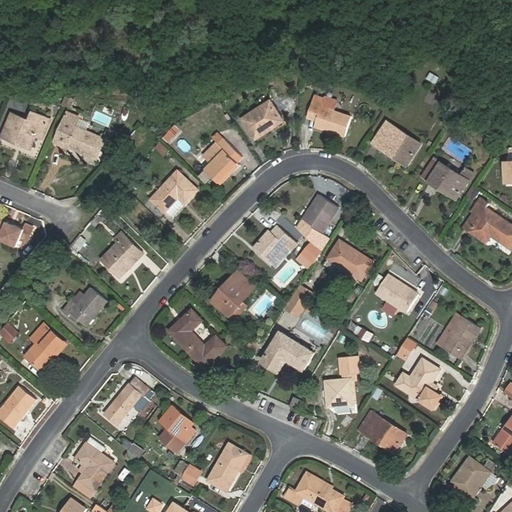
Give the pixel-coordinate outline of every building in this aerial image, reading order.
[(435,84),(439,77),(430,72),(426,79),(435,84)] [(34,95),(33,105),(50,106),(51,96),(34,95)] [(325,99),(315,96),(308,118),(317,121),(316,126),(346,137),(352,117),(334,111),(323,107),(325,99)] [(325,99),(323,107),(334,111),(338,100),(326,96),(325,99)] [(283,117),(273,102),(245,120),(257,139),(271,131),(268,127),(283,117)] [(44,130),(49,119),(35,113),(31,121),(13,114),(4,136),(19,143),(20,139),(33,145),(40,129),(44,130)] [(98,160),(107,139),(77,126),(78,123),(67,118),(57,141),(98,160)] [(408,166),(422,145),(388,122),(384,129),(389,132),(381,144),(399,155),(397,159),(408,166)] [(215,139),(219,143),(224,139),(219,134),(215,139)] [(213,164),(207,170),(220,183),(244,159),(224,139),(219,143),(226,151),(213,164)] [(156,148),(166,157),(172,150),(162,141),(156,148)] [(226,151),(219,143),(207,156),(207,158),(213,164),(226,151)] [(463,177),(436,159),(424,177),(458,199),(475,174),(468,170),(463,177)] [(199,190),(179,172),(153,200),(173,218),(199,190)] [(320,195),(303,222),(323,234),(340,208),(320,195)] [(470,231),(487,243),(492,235),(511,248),(511,225),(487,208),(490,204),(481,199),(472,212),(479,218),(470,231)] [(28,225),(25,230),(0,218),(0,236),(2,238),(2,239),(18,246),(21,239),(28,242),(34,228),(28,225)] [(271,231),(254,249),(271,263),(287,245),(292,250),(298,244),(279,226),(273,233),(271,231)] [(120,242),(104,259),(122,277),(145,254),(123,233),(117,239),(120,242)] [(76,243),(82,249),(89,242),(83,236),(76,243)] [(341,239),(328,259),(363,282),(376,262),(341,239)] [(323,252),(312,242),(302,254),(315,264),(323,252)] [(216,304),(230,316),(231,315),(237,320),(249,307),(244,301),(257,287),(240,272),(223,290),(226,292),(216,304)] [(408,313),(420,295),(389,275),(378,293),(408,313)] [(313,294),(302,286),(295,297),(306,305),(312,296),(313,294)] [(82,292),(66,313),(70,316),(72,313),(89,326),(109,301),(92,287),(86,295),(82,292)] [(298,316),(306,305),(295,297),(287,309),(298,316)] [(194,310),(172,331),(206,367),(227,347),(218,337),(207,346),(193,331),(203,321),(194,310)] [(477,336),(482,328),(463,316),(444,348),(460,359),(475,335),(477,336)] [(351,321),(346,328),(370,343),(375,336),(351,321)] [(0,330),(0,333),(11,343),(19,333),(7,322),(0,330)] [(57,357),(69,343),(44,322),(39,329),(44,334),(25,357),(40,370),(53,354),(57,357)] [(283,333),(265,362),(280,372),(288,360),(305,370),(316,353),(283,333)] [(410,340),(405,347),(413,352),(418,345),(410,340)] [(405,347),(400,356),(408,360),(413,352),(405,347)] [(343,379),(325,380),(328,408),(356,406),(353,381),(356,380),(356,374),(361,373),(359,356),(340,358),(341,375),(343,375),(343,379)] [(413,378),(406,373),(398,385),(413,394),(416,390),(424,395),(421,400),(435,408),(443,396),(430,388),(441,370),(424,360),(413,378)] [(132,384),(106,415),(118,425),(144,393),(147,396),(152,390),(136,377),(131,383),(132,384)] [(376,387),(372,397),(378,399),(382,390),(376,387)] [(0,414),(16,426),(37,400),(21,388),(0,414)] [(147,397),(137,405),(141,410),(151,401),(147,397)] [(300,410),(305,401),(300,399),(295,397),(291,406),(300,410)] [(177,454),(199,427),(174,407),(163,421),(176,432),(166,445),(177,454)] [(372,413),(361,430),(384,444),(386,442),(397,450),(407,434),(372,413)] [(511,418),(495,444),(511,456),(511,418)] [(397,450),(386,442),(384,444),(396,452),(397,450)] [(134,443),(129,450),(139,457),(144,451),(134,443)] [(249,454),(231,443),(210,480),(228,491),(240,471),(249,454)] [(96,490),(116,462),(88,444),(78,459),(90,467),(81,479),(96,490)] [(468,507),(497,466),(490,461),(485,468),(471,458),(463,469),(468,473),(452,495),(468,507)] [(177,474),(183,478),(191,465),(185,461),(177,474)] [(195,485),(203,472),(191,465),(183,478),(195,485)] [(129,467),(126,472),(135,479),(139,474),(129,467)] [(307,475),(298,492),(291,488),(286,497),(303,507),(308,498),(332,511),(347,511),(352,504),(344,499),(345,496),(307,475)] [(90,498),(96,490),(81,479),(75,488),(90,498)] [(86,511),(89,508),(73,498),(62,511),(86,511)] [(155,499),(149,508),(155,511),(157,511),(162,504),(155,499)] [(112,511),(113,511),(120,511),(124,506),(116,503),(112,511)] [(170,511),(188,511),(176,503),(170,511)]
